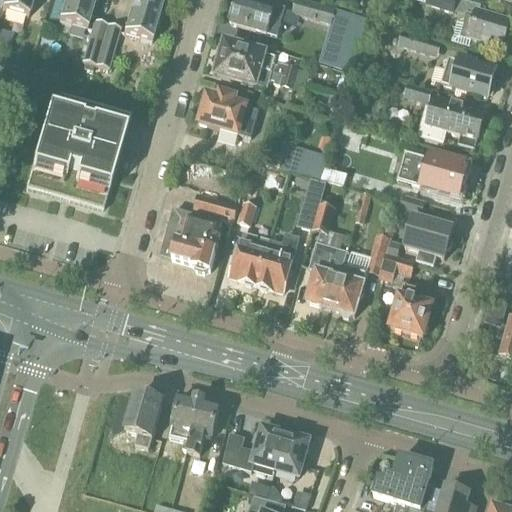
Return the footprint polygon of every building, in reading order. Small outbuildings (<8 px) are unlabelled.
[(0,0),(5,2),(1,13),(27,21),(33,0),(0,0)] [(64,0),(58,25),(86,34),(95,0),(64,0)] [(133,0),(122,38),(150,46),(163,0),(133,0)] [(457,5),(445,1),(441,0),(427,0),(425,10),(441,14),(453,18),(455,15),(457,5)] [(511,0),(484,0),(488,1),(488,5),(496,7),(499,5),(511,8),(511,0)] [(291,18),(300,21),(330,30),(334,15),(296,3),(292,16),(291,18)] [(291,18),(292,16),(261,8),(260,11),(238,4),(230,29),(266,40),(266,39),(276,42),(279,28),(297,33),(300,21),(291,18)] [(360,22),(334,15),(330,30),(331,30),(320,66),(344,74),(360,22)] [(467,19),(464,29),(457,27),(450,48),(467,53),(470,46),(501,55),(508,30),(477,21),(477,22),(467,19)] [(94,70),(106,29),(93,25),(81,67),(94,70)] [(106,29),(94,70),(107,74),(119,33),(106,29)] [(434,62),(438,49),(402,39),(398,51),(434,62)] [(283,82),(286,71),(278,69),(277,72),(273,70),(275,62),(264,59),(224,47),(223,51),(220,53),(217,63),(283,82)] [(4,64),(0,63),(0,77),(5,79),(9,66),(4,64)] [(272,89),(280,91),(283,82),(217,63),(214,74),(216,77),(215,80),(255,92),(255,91),(266,94),(269,85),(273,87),(272,89)] [(448,64),(441,89),(487,103),(494,78),(473,71),(474,68),(460,64),(458,67),(448,64)] [(23,87),(28,72),(10,67),(5,82),(23,87)] [(297,75),(286,71),(283,82),(280,91),(292,95),(297,75)] [(428,108),(431,98),(407,91),(404,102),(428,108)] [(102,215),(121,149),(129,119),(84,106),(53,97),(25,193),(102,215)] [(220,136),(236,140),(237,140),(242,126),(254,129),(257,117),(245,113),(246,112),(233,108),(235,103),(219,98),(217,104),(206,101),(198,129),(220,136)] [(435,104),(432,114),(426,132),(460,143),(457,151),(473,156),(476,146),(476,147),(484,121),(462,115),(463,111),(451,108),(450,109),(435,104)] [(398,144),(395,152),(408,156),(410,147),(398,144)] [(319,186),(326,162),(284,149),(281,160),(258,153),(255,165),(319,186)] [(414,175),(410,189),(420,192),(419,193),(458,204),(466,176),(463,175),(465,168),(438,160),(437,166),(428,163),(428,164),(418,161),(414,175)] [(320,186),(343,193),(347,181),(323,174),(320,186)] [(363,200),(355,230),(361,232),(370,202),(363,200)] [(197,201),(193,216),(233,228),(237,213),(197,201)] [(402,202),(399,215),(419,221),(423,208),(402,202)] [(310,235),(317,212),(305,208),(298,231),(310,235)] [(249,232),(255,213),(242,209),(237,228),(249,232)] [(318,212),(317,212),(310,235),(326,240),(334,215),(318,211),(318,212)] [(221,229),(203,223),(175,215),(162,261),(172,264),(171,265),(192,271),(192,272),(210,277),(220,239),(218,238),(221,229)] [(412,223),(404,251),(404,253),(418,257),(443,264),(446,255),(449,254),(451,246),(449,243),(451,234),(412,223)] [(256,292),(266,258),(251,254),(252,251),(251,251),(253,243),(243,240),(241,248),(240,248),(230,284),(256,292)] [(354,322),(365,281),(378,284),(386,260),(389,247),(377,243),(370,266),(345,259),(329,315),(354,322)] [(415,268),(418,257),(404,253),(404,251),(389,247),(386,260),(413,268),(415,268)] [(305,308),(329,315),(345,259),(316,250),(309,277),(313,278),(305,308)] [(280,263),(266,258),(256,292),(282,299),(292,263),(294,255),(283,251),(281,259),(280,259),(280,263)] [(386,260),(378,284),(390,288),(394,276),(409,281),(409,282),(413,268),(386,260)] [(431,311),(419,308),(423,297),(402,290),(398,302),(389,333),(422,342),(431,311)] [(511,328),(510,328),(504,349),(493,346),(490,360),(500,363),(499,364),(511,368),(511,328)] [(131,409),(121,406),(117,421),(126,424),(127,425),(124,436),(137,440),(134,451),(148,455),(151,444),(161,408),(134,401),(131,409)] [(181,456),(186,457),(199,405),(193,404),(179,401),(168,443),(183,447),(181,456)] [(199,405),(186,457),(198,460),(203,441),(210,443),(218,411),(205,407),(199,405)] [(253,469),(274,475),(284,440),(281,439),(279,436),(269,433),(266,435),(261,434),(255,457),(241,454),(244,444),(229,439),(222,469),(250,477),(253,469)] [(288,441),(284,440),(274,475),(297,482),(304,459),(307,457),(309,452),(307,449),(308,447),(303,445),(301,443),(291,440),(288,441)] [(399,462),(393,482),(426,492),(432,472),(399,462)] [(409,511),(419,511),(423,501),(426,492),(393,482),(385,480),(383,487),(377,485),(373,501),(405,511),(409,511)] [(270,491),(251,486),(247,499),(266,504),(270,491)] [(467,511),(464,511),(468,499),(444,492),(437,511),(467,511)] [(424,511),(427,503),(423,501),(419,511),(409,511),(405,511),(404,511),(424,511)] [(276,511),(277,509),(254,502),(249,511),(276,511)]
